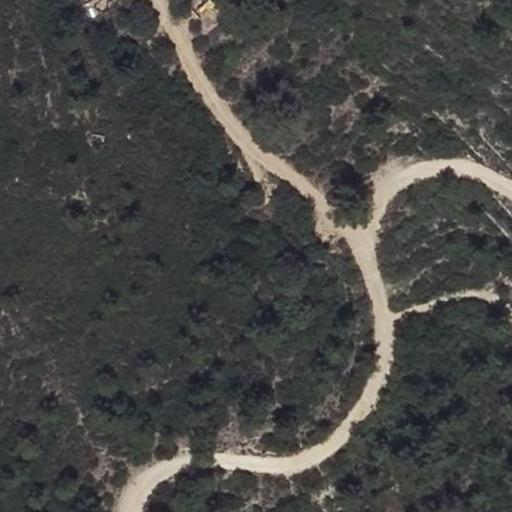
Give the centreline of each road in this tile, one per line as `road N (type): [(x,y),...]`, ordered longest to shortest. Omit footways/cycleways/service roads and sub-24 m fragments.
road 1 (track): [(384,328),(375,381),(340,434),(275,465),(166,466),(123,511)]
road 2 (track): [(511,192),(424,172),(375,206),(361,239),(384,328)]
road 3 (track): [(384,328),(469,297),(504,311),(511,325)]
